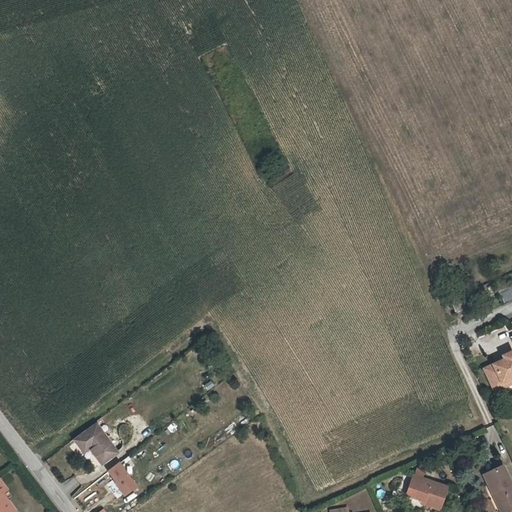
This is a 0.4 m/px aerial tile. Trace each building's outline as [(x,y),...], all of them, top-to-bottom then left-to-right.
[(454,314),(470,305),(465,294),(448,302),(454,314)] [(504,358),(500,360),(483,368),(493,387),(511,376),(511,352),(511,350),(505,353),(506,354),(503,356),(504,358)] [(495,391),(511,382),(511,376),(493,387),(495,391)] [(134,409),(140,404),(133,396),(127,400),(134,409)] [(75,440),(83,453),(91,448),(102,464),(118,453),(98,424),(84,434),(83,434),(75,440)] [(116,482),(115,483),(124,495),(135,486),(121,465),(123,464),(121,461),(109,471),(116,482)] [(483,475),(491,493),(493,492),(501,510),(511,504),(511,489),(501,466),(483,475)] [(426,471),(418,469),(416,476),(423,479),(426,471)] [(412,497),(422,500),(425,501),(424,504),(440,510),(448,487),(423,479),(416,476),(414,476),(409,492),(413,493),(412,497)] [(0,511),(14,511),(17,511),(8,499),(3,493),(8,489),(0,478),(0,511)] [(13,495),(8,489),(3,493),(8,499),(13,495)] [(506,511),(511,509),(511,504),(501,510),(493,492),(491,493),(500,511),(506,511)]
